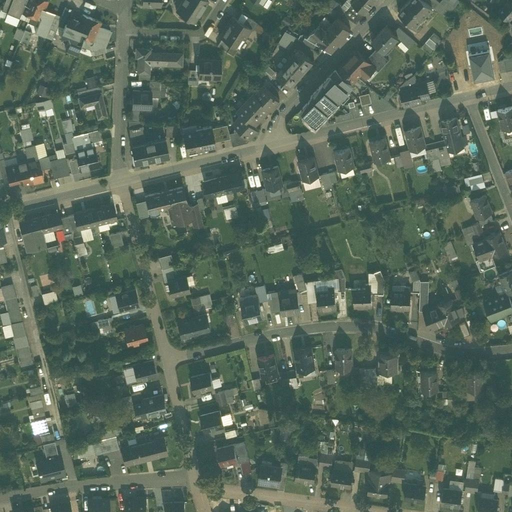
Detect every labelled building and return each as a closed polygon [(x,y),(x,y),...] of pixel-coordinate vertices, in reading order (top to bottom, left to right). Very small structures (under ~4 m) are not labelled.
[(5,0),(2,9),(8,11),(11,0),(5,0)] [(21,11),(30,15),(36,0),(11,0),(8,11),(19,16),(21,11)] [(36,0),(30,15),(40,19),(44,9),(47,0),(36,0)] [(182,0),(176,10),(193,21),(206,0),(182,0)] [(331,0),(352,12),(359,0),(331,0)] [(433,6),(426,0),(408,0),(405,5),(399,11),(414,26),(433,6)] [(440,0),(440,1),(438,0),(427,0),(441,13),(450,3),(447,0),(440,0)] [(511,17),(511,0),(509,0),(498,12),(509,21),(511,17)] [(324,2),(321,8),(334,16),(337,10),(338,11),(339,11),(324,2)] [(454,7),(450,3),(441,13),(445,17),(454,7)] [(65,7),(61,16),(58,24),(65,27),(70,15),(72,10),(65,7)] [(54,13),(44,9),(40,19),(37,25),(35,32),(45,36),(50,24),(54,13)] [(54,13),(50,24),(57,26),(58,24),(61,16),(54,13)] [(80,20),(70,15),(65,27),(60,38),(71,42),(67,51),(77,55),(80,48),(81,45),(76,43),(72,41),(75,33),(79,34),(84,37),(92,17),(83,14),(80,20)] [(37,25),(40,19),(30,15),(28,21),(37,25)] [(219,36),(238,48),(250,28),(251,27),(243,22),(232,15),(219,36)] [(250,28),(253,29),(257,22),(247,15),(243,22),(251,27),(250,28)] [(281,21),(288,26),(292,20),(285,15),(281,21)] [(332,22),(325,16),(319,22),(326,29),(332,22)] [(332,22),(326,29),(340,41),(351,29),(337,16),(332,22)] [(101,21),(92,17),(84,37),(81,44),(89,47),(90,45),(91,48),(105,45),(110,30),(100,26),(101,21)] [(331,50),(340,41),(326,29),(319,22),(311,31),(311,32),(308,35),(317,41),(318,38),(331,50)] [(52,39),(57,26),(50,24),(45,36),(52,39)] [(372,39),(385,51),(398,37),(398,36),(393,32),(386,25),(372,39)] [(402,41),(409,48),(415,40),(399,26),(393,32),(398,36),(398,37),(402,41)] [(15,39),(20,41),(25,29),(19,27),(15,39)] [(32,32),(25,29),(20,41),(27,44),(32,32)] [(278,45),(288,51),(296,37),(286,31),(278,45)] [(430,53),(431,53),(442,40),(433,32),(422,46),(430,53)] [(298,38),(314,47),(317,41),(308,35),(305,34),(303,33),(301,34),(298,38)] [(84,37),(79,34),(76,43),(81,45),(81,44),(84,37)] [(216,44),(226,51),(230,45),(219,39),(216,44)] [(409,48),(402,41),(398,44),(405,51),(409,48)] [(91,48),(92,54),(106,51),(105,45),(91,48)] [(277,74),(291,86),(313,60),(299,48),(277,74)] [(374,67),(378,71),(389,60),(376,48),(366,59),(374,66),(374,67)] [(469,53),(474,81),(495,77),(490,49),(469,53)] [(342,65),(357,77),(361,72),(365,76),(374,67),(374,66),(366,59),(357,50),(355,51),(353,51),(350,54),(351,56),(342,65)] [(148,62),(165,63),(165,52),(158,51),(158,52),(149,52),(149,56),(139,55),(139,71),(148,71),(148,70),(148,62)] [(182,52),(165,52),(165,63),(182,64),(182,52)] [(198,77),(220,78),(221,58),(199,58),(198,69),(198,77)] [(264,68),(265,69),(272,76),(276,71),(268,64),(264,68)] [(352,83),(357,77),(342,65),(338,70),(352,83)] [(188,83),(198,83),(198,77),(198,69),(188,69),(188,83)] [(273,77),(272,76),(265,69),(261,73),(269,81),(273,77)] [(149,79),(149,82),(160,83),(160,80),(149,79),(150,71),(148,70),(148,71),(139,71),(138,79),(149,79)] [(352,83),(338,70),(337,71),(335,70),(331,74),(347,89),(352,83)] [(87,85),(96,84),(94,74),(86,75),(87,85)] [(347,89),(331,74),(321,85),(337,99),(347,89)] [(400,86),(401,89),(417,86),(417,83),(415,74),(405,80),(400,86)] [(427,80),(417,83),(417,86),(401,89),(400,89),(404,106),(422,102),(421,99),(430,97),(429,92),(427,81),(427,80)] [(434,80),(427,81),(429,92),(436,90),(434,80)] [(39,82),(37,92),(47,95),(49,85),(39,82)] [(267,86),(275,95),(279,90),(270,82),(267,86)] [(264,84),(256,93),(270,107),(271,108),(280,99),(275,95),(267,86),(264,84)] [(90,88),(91,94),(101,91),(101,92),(104,91),(102,85),(90,88)] [(337,99),(321,85),(311,96),(312,97),(327,110),(337,99)] [(383,97),(388,101),(395,92),(391,88),(383,97)] [(132,106),(150,107),(151,91),(133,90),(132,106)] [(94,102),(98,117),(107,115),(101,92),(101,91),(91,94),(87,95),(79,97),(81,106),(94,102)] [(255,92),(246,101),(262,116),(270,107),(256,93),(255,92)] [(369,93),(360,95),(362,104),(371,102),(369,93)] [(36,101),(38,109),(45,107),(47,114),(55,112),(51,97),(36,101)] [(327,110),(312,97),(302,108),(316,121),(327,110)] [(238,110),(242,113),(254,124),(262,116),(246,101),(238,110)] [(511,105),(498,109),(503,129),(511,126),(511,105)] [(258,128),(254,124),(242,113),(234,122),(238,126),(241,130),(249,137),(258,128)] [(446,139),(446,140),(461,136),(457,117),(441,121),(446,139)] [(62,120),(65,133),(73,131),(70,118),(62,120)] [(211,127),(214,141),(231,138),(230,133),(228,124),(211,127)] [(143,132),(142,125),(129,128),(130,134),(143,132)] [(166,136),(177,136),(177,125),(166,125),(166,136)] [(195,149),(196,151),(201,150),(202,148),(209,146),(214,145),(215,145),(214,141),(211,127),(211,125),(196,128),(196,131),(183,133),(183,131),(182,131),(183,136),(186,151),(195,149)] [(405,130),(410,149),(425,145),(425,144),(421,126),(405,130)] [(511,126),(503,129),(506,140),(511,138),(511,126)] [(20,129),(23,141),(28,139),(26,128),(20,129)] [(87,132),(90,142),(92,141),(101,139),(98,129),(87,132)] [(238,144),(244,143),(242,141),(240,130),(236,131),(235,131),(238,144)] [(241,130),(240,130),(242,141),(244,143),(248,142),(251,139),(249,137),(241,130)] [(81,134),(84,147),(93,145),(92,141),(90,142),(87,132),(81,133),(81,134)] [(129,134),(131,144),(145,141),(143,132),(130,134),(129,134)] [(80,171),(90,168),(84,147),(81,134),(71,136),(72,140),(63,142),(65,152),(75,150),(76,155),(77,158),(74,158),(68,160),(72,173),(80,171)] [(464,145),(461,136),(446,140),(448,149),(449,149),(464,145)] [(165,137),(145,141),(131,144),(135,162),(168,155),(165,137)] [(370,142),(375,161),(390,157),(385,138),(370,142)] [(446,139),(436,142),(439,157),(450,155),(449,149),(448,149),(446,140),(446,139)] [(429,160),(439,157),(436,142),(425,144),(425,145),(429,160)] [(24,147),(28,161),(37,158),(34,144),(24,147)] [(94,145),(93,145),(84,147),(90,168),(99,166),(94,145)] [(334,151),(339,170),(354,166),(350,147),(334,151)] [(394,156),(396,166),(403,164),(401,154),(394,156)] [(46,156),(37,158),(39,164),(42,163),(43,167),(51,165),(49,159),(48,156),(46,156)] [(65,156),(57,158),(61,175),(69,173),(65,156)] [(299,160),(303,179),(319,175),(314,156),(299,160)] [(42,180),(39,164),(37,158),(28,161),(33,182),(42,180)] [(54,177),(61,175),(57,158),(49,159),(51,165),(54,177)] [(33,182),(28,161),(6,166),(8,175),(9,182),(19,179),(22,178),(24,184),(33,182)] [(263,169),(268,188),(269,187),(280,185),(283,184),(278,165),(263,169)] [(334,171),(329,172),(331,183),(337,181),(334,171)] [(466,175),(470,189),(486,185),(483,171),(466,175)] [(224,175),(222,176),(217,177),(217,178),(208,180),(204,181),(208,196),(216,194),(226,191),(234,189),(245,187),(242,176),(241,172),(228,175),(227,174),(227,175),(224,175)] [(332,187),(331,183),(329,172),(319,175),(321,185),(322,189),(332,187)] [(319,175),(303,179),(306,189),(321,185),(319,175)] [(280,185),(269,187),(271,195),(282,192),(280,185)] [(164,191),(168,206),(186,202),(186,201),(182,186),(164,191)] [(295,189),(298,200),(303,198),(301,188),(295,189)] [(263,189),(257,190),(260,201),(266,199),(263,189)] [(298,200),(295,189),(289,190),(292,201),(298,200)] [(253,202),(260,201),(257,190),(251,192),(253,202)] [(159,209),(168,207),(168,206),(164,191),(145,195),(146,199),(149,211),(150,211),(150,213),(159,211),(159,209)] [(228,199),(226,191),(216,194),(218,202),(222,201),(228,199)] [(471,200),(478,217),(492,212),(485,194),(471,200)] [(197,200),(198,202),(199,209),(206,207),(204,198),(197,200)] [(146,199),(136,202),(140,216),(149,214),(148,211),(149,211),(146,199)] [(168,207),(170,218),(185,214),(186,218),(190,217),(194,216),(191,206),(192,205),(191,204),(187,201),(186,201),(186,202),(168,206),(168,207)] [(198,202),(191,204),(192,205),(191,206),(194,216),(190,217),(193,226),(203,224),(199,209),(198,202)] [(113,204),(94,209),(97,224),(117,219),(113,204)] [(230,207),(233,217),(238,216),(236,206),(230,207)] [(233,217),(230,207),(224,209),(227,219),(233,217)] [(264,218),(271,216),(268,207),(262,209),(264,218)] [(78,228),(97,224),(94,209),(74,214),(78,228)] [(58,211),(39,216),(42,231),(62,226),(60,217),(58,211)] [(478,217),(480,224),(495,219),(492,212),(478,217)] [(78,228),(74,214),(67,215),(71,230),(72,237),(78,236),(80,235),(78,228)] [(62,226),(63,232),(71,230),(67,215),(60,217),(62,226)] [(19,221),(23,236),(42,231),(39,216),(19,221)] [(271,216),(264,218),(266,226),(273,225),(271,216)] [(464,234),(467,239),(484,233),(482,227),(464,234)] [(46,244),(42,231),(23,236),(26,249),(27,249),(26,244),(34,242),(35,247),(46,244)] [(480,258),(480,260),(492,255),(507,249),(500,231),(485,237),(484,233),(467,239),(469,245),(474,243),(480,258)] [(109,236),(113,247),(123,244),(120,233),(109,236)] [(72,237),(75,248),(81,246),(78,236),(72,237)] [(45,241),(47,250),(58,247),(56,238),(45,241)] [(443,244),(450,260),(457,257),(451,241),(443,244)] [(159,256),(162,268),(171,265),(172,265),(174,265),(171,253),(159,256)] [(476,259),(481,270),(496,264),(492,255),(480,260),(480,258),(476,259)] [(172,265),(171,265),(162,268),(161,268),(164,281),(167,280),(174,278),(173,272),(172,265)] [(374,272),(378,280),(385,279),(381,269),(374,272)] [(506,292),(508,292),(511,290),(511,269),(499,274),(506,292)] [(300,290),(307,289),(306,282),(306,280),(305,278),(302,271),(295,273),(300,290)] [(378,280),(374,272),(369,271),(369,283),(371,283),(372,292),(378,293),(378,280)] [(192,273),(186,275),(188,284),(194,283),(192,273)] [(415,291),(420,291),(421,286),(421,280),(418,273),(411,275),(415,284),(415,291)] [(167,280),(171,296),(190,291),(188,284),(186,275),(174,278),(167,280)] [(338,277),(339,287),(346,287),(346,277),(345,275),(338,276),(338,277)] [(338,277),(316,279),(317,288),(317,291),(329,290),(329,286),(334,285),(334,287),(339,287),(338,277)] [(307,289),(317,288),(316,279),(306,280),(306,282),(307,289)] [(451,281),(458,298),(464,295),(457,279),(451,281)] [(354,288),(355,306),(372,305),(372,292),(371,283),(369,283),(366,283),(366,287),(354,288)] [(1,287),(4,298),(16,295),(13,284),(1,287)] [(261,298),(268,296),(268,295),(267,293),(267,292),(265,286),(265,284),(258,286),(261,298)] [(318,300),(319,308),(336,307),(334,287),(334,285),(329,286),(329,290),(317,291),(318,300)] [(392,307),(409,308),(410,286),(405,286),(405,290),(393,290),(392,307)] [(429,286),(421,286),(420,291),(420,310),(426,311),(428,310),(429,286)] [(317,288),(307,289),(309,301),(318,300),(317,291),(317,288)] [(41,293),(44,303),(58,300),(55,289),(41,293)] [(109,295),(113,311),(139,305),(134,289),(109,295)] [(282,310),(283,313),(300,311),(299,302),(297,290),(297,289),(295,289),(292,290),(292,294),(280,296),(282,308),(282,310)] [(300,290),(297,290),(299,302),(309,301),(307,289),(300,290)] [(198,295),(200,302),(211,299),(209,292),(198,295)] [(497,299),(499,306),(511,301),(508,292),(506,292),(500,295),(501,297),(497,299)] [(253,297),(258,296),(257,293),(240,297),(242,304),(254,301),(253,297)] [(18,305),(16,295),(4,298),(7,308),(18,305)] [(190,297),(191,304),(200,302),(198,295),(190,297)] [(484,301),(485,303),(488,310),(499,306),(497,299),(501,297),(500,295),(484,301)] [(242,304),(246,321),(263,317),(258,298),(258,296),(253,297),(254,301),(242,304)] [(280,296),(268,298),(271,309),(282,308),(280,296)] [(213,305),(211,299),(200,302),(202,308),(213,305)] [(437,305),(437,306),(444,323),(445,324),(460,317),(452,299),(437,305)] [(511,302),(511,301),(499,306),(488,310),(490,316),(495,319),(506,314),(511,311),(511,302)] [(202,308),(200,302),(191,304),(193,310),(202,308)] [(480,313),(488,310),(485,303),(478,305),(480,313)] [(432,328),(444,323),(437,306),(428,310),(426,311),(432,328)] [(10,323),(13,334),(25,331),(22,320),(19,308),(7,311),(10,323)] [(225,314),(228,325),(235,324),(232,312),(225,314)] [(206,313),(196,316),(200,332),(210,329),(206,313)] [(98,320),(99,326),(114,323),(112,316),(98,320)] [(181,336),(200,332),(196,316),(177,321),(181,336)] [(460,324),(465,337),(470,335),(465,322),(460,324)] [(98,327),(100,334),(115,330),(113,324),(98,327)] [(124,329),(128,345),(147,340),(143,325),(124,329)] [(17,346),(17,347),(28,344),(25,333),(14,336),(17,346)] [(33,363),(28,344),(17,347),(22,365),(33,363)] [(295,350),(298,370),(315,367),(312,347),(295,350)] [(337,369),(353,368),(352,348),(337,349),(337,369)] [(259,357),(263,377),(266,376),(277,374),(278,373),(274,354),(259,357)] [(376,372),(397,372),(397,354),(380,354),(380,366),(376,366),(376,372)] [(152,359),(133,364),(137,380),(156,375),(152,359)] [(128,382),(137,380),(133,364),(124,367),(128,382)] [(376,366),(365,367),(366,379),(366,384),(376,384),(376,372),(376,366)] [(467,370),(468,390),(484,389),(483,369),(467,370)] [(327,371),(329,386),(335,385),(333,370),(327,371)] [(191,376),(195,392),(214,387),(211,371),(191,376)] [(422,371),(423,391),(438,390),(437,371),(422,371)] [(296,372),(289,373),(291,384),(291,388),(299,387),(296,372)] [(284,385),(291,384),(289,373),(282,374),(284,385)] [(254,389),(255,391),(261,390),(259,378),(252,380),(254,387),(254,389)] [(116,386),(119,397),(121,397),(131,394),(128,382),(116,386)] [(29,388),(30,395),(40,393),(41,392),(40,386),(29,388)] [(215,392),(216,398),(231,395),(229,388),(215,392)] [(484,397),(484,389),(468,390),(468,398),(484,397)] [(131,394),(132,394),(134,403),(142,401),(142,399),(140,391),(131,394)] [(68,401),(75,400),(75,392),(67,393),(68,401)] [(41,399),(40,393),(30,395),(28,396),(29,401),(41,399)] [(123,406),(134,403),(132,394),(131,394),(121,397),(123,406)] [(142,399),(142,401),(143,401),(146,415),(165,410),(161,394),(142,399)] [(232,401),(231,395),(216,398),(218,404),(232,401)] [(146,415),(143,401),(142,401),(134,403),(137,418),(146,415)] [(31,408),(34,419),(45,416),(42,405),(31,408)] [(201,415),(205,430),(224,425),(220,410),(201,415)] [(32,420),(35,432),(47,429),(44,417),(32,420)] [(41,435),(43,443),(54,440),(52,432),(41,435)] [(121,447),(125,464),(167,453),(163,436),(148,439),(146,440),(145,434),(127,439),(129,445),(121,447)] [(91,441),(93,453),(111,449),(118,447),(116,435),(90,441),(91,441)] [(58,456),(54,440),(43,443),(47,459),(58,456)] [(93,453),(91,441),(79,444),(81,456),(93,453)] [(245,441),(234,443),(239,462),(242,461),(249,459),(245,441)] [(239,462),(234,443),(217,448),(222,464),(233,461),(234,463),(239,462)] [(299,451),(297,463),(316,465),(317,457),(309,456),(310,452),(299,451)] [(327,454),(327,453),(321,453),(319,466),(325,466),(327,454)] [(40,478),(65,472),(61,456),(58,456),(47,459),(36,462),(40,478)] [(242,461),(244,472),(251,471),(249,459),(242,461)] [(371,460),(364,459),(362,470),(369,471),(371,460)] [(317,466),(316,465),(297,463),(295,478),(314,481),(317,466)] [(467,480),(473,481),(475,466),(475,464),(469,463),(467,480)] [(260,482),(279,484),(281,474),(282,467),(281,466),(271,465),(270,469),(262,468),(260,482)] [(481,466),(475,466),(473,481),(479,481),(481,466)] [(398,481),(400,468),(400,467),(393,467),(392,480),(398,481)] [(427,478),(436,479),(437,468),(429,467),(427,478)] [(332,484),(351,486),(353,471),(334,468),(332,484)] [(445,469),(437,468),(436,479),(443,480),(445,469)] [(368,493),(387,496),(390,479),(389,479),(390,472),(371,469),(370,477),(368,493)] [(449,488),(463,490),(464,480),(450,478),(449,488)] [(465,492),(471,493),(473,481),(467,480),(465,492)] [(426,485),(421,484),(417,484),(407,482),(405,498),(424,500),(426,485)] [(510,484),(503,483),(501,491),(501,494),(508,495),(508,494),(510,484)] [(442,503),(461,506),(463,490),(449,488),(444,488),(442,503)] [(494,492),(478,490),(480,496),(494,498),(494,492)] [(477,511),(479,511),(496,511),(499,499),(494,498),(480,496),(477,511)] [(126,511),(146,511),(146,497),(126,497),(126,511)] [(108,511),(108,498),(89,498),(89,511),(108,511)] [(52,511),(71,511),(69,500),(50,503),(52,511)] [(165,511),(185,511),(185,501),(166,501),(165,511)]
